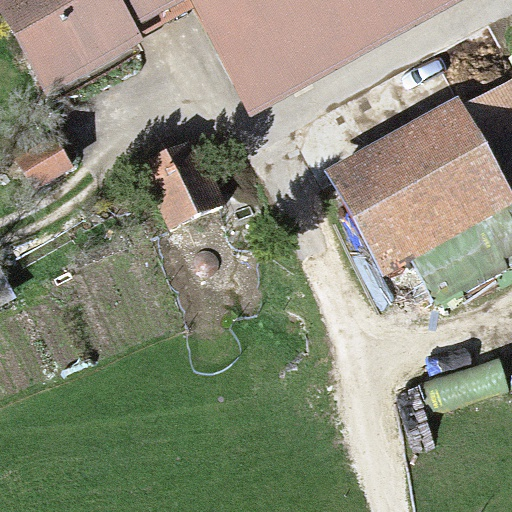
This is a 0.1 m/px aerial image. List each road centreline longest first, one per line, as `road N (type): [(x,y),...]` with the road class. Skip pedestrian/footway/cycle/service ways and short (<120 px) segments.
road 1 (track): [(494,0),(257,137),(388,511)]
road 2 (track): [(257,137),(177,129),(126,140),(61,198),(0,229)]
